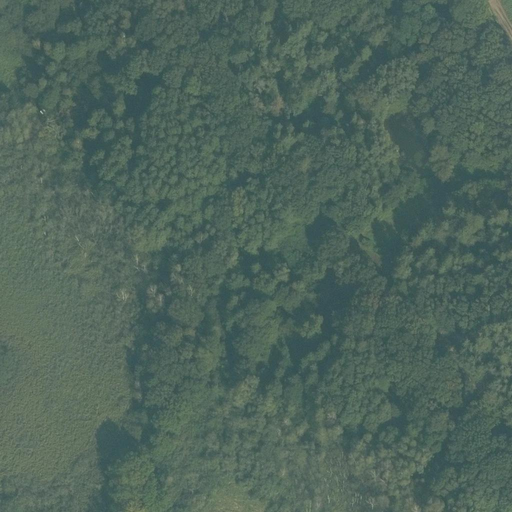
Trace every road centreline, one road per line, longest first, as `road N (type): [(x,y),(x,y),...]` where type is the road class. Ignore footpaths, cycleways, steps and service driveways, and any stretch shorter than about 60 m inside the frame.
road 1 (track): [(425,346),(270,159)]
road 2 (track): [(246,163),(193,71),(138,0)]
road 3 (track): [(246,163),(185,336)]
road 4 (track): [(270,159),(187,24),(182,0)]
road 5 (track): [(137,511),(185,336)]
road 6 (track): [(511,441),(425,346)]
